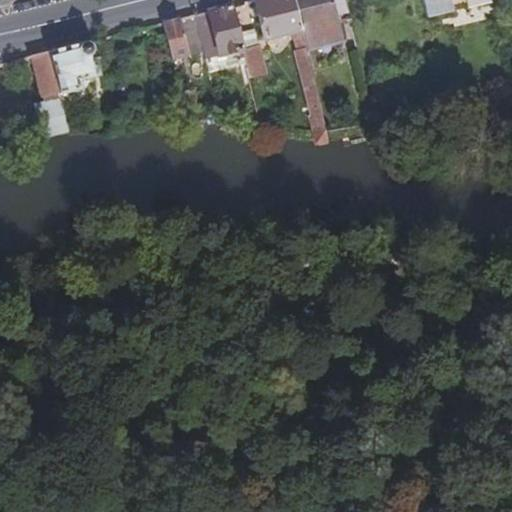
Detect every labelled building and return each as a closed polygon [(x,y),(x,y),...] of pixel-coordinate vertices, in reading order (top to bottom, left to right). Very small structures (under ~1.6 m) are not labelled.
[(289,0),(263,0),(250,4),(260,44),(286,37),(298,34),(293,14),(289,0)] [(416,0),(421,19),(448,13),(445,0),(416,0)] [(448,15),(493,5),(492,0),(445,0),(448,13),(448,15)] [(329,5),(334,28),(346,25),(340,2),(329,5)] [(298,34),(302,51),(338,42),(334,28),(329,5),(293,14),(298,34)] [(202,16),(190,19),(198,53),(200,60),(213,57),(213,60),(238,54),(236,46),(227,10),(202,16)] [(198,53),(190,19),(176,23),(184,57),(198,53)] [(176,23),(158,27),(167,61),(184,57),(176,23)] [(286,37),(290,54),(302,51),(298,34),(286,37)] [(238,54),(239,56),(255,52),(253,42),(236,46),(238,54)] [(86,45),(44,55),(55,100),(76,94),(74,84),(95,79),(86,45)] [(306,119),(318,116),(302,51),(290,54),(306,117),(306,119)] [(241,64),(246,85),(262,81),(255,52),(239,56),(241,64)] [(239,56),(238,54),(213,60),(213,57),(200,60),(204,74),(241,64),(239,56)] [(44,55),(24,61),(34,99),(44,96),(47,106),(56,105),(55,100),(44,55)] [(364,99),(370,126),(381,124),(374,97),(364,99)] [(27,111),(34,143),(65,138),(56,105),(47,106),(27,111)] [(318,116),(306,119),(306,117),(302,118),(310,146),(316,148),(326,149),(318,116)]
